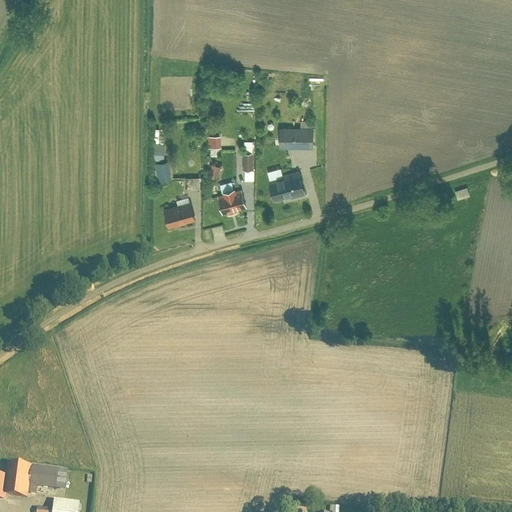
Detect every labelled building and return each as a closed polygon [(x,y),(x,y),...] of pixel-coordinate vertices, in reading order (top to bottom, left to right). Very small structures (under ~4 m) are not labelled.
[(247,94),(246,107),(254,107),(254,94),(247,94)] [(281,127),(281,147),(316,148),(316,128),(281,127)] [(153,145),(153,157),(165,158),(165,145),(153,145)] [(244,153),(244,171),(256,170),(256,152),(244,153)] [(159,168),(162,181),(169,179),(166,167),(159,168)] [(271,179),(276,201),(306,194),(300,172),(284,176),(283,171),(272,174),(273,178),(271,179)] [(218,195),(223,213),(248,207),(243,188),(218,195)] [(189,198),(178,201),(179,206),(166,209),(170,227),(197,220),(193,203),(191,203),(189,198)] [(29,500),(30,488),(66,493),(69,472),(32,467),(31,467),(7,464),(5,477),(0,476),(0,502),(4,503),(5,496),(29,500)] [(37,509),(36,511),(79,511),(80,505),(56,501),(54,511),(37,509)]
